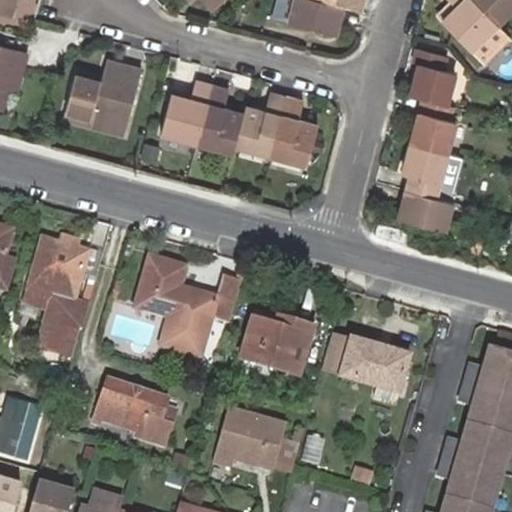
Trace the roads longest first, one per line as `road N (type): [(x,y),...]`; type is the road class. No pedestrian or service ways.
road 1 (residential): [(330,250),(0,161)]
road 2 (residential): [(376,87),(145,22),(113,0)]
road 3 (unknown): [(133,196),(96,340),(107,355),(150,370)]
road 4 (residential): [(511,298),(330,250)]
road 5 (residential): [(330,250),(376,87)]
